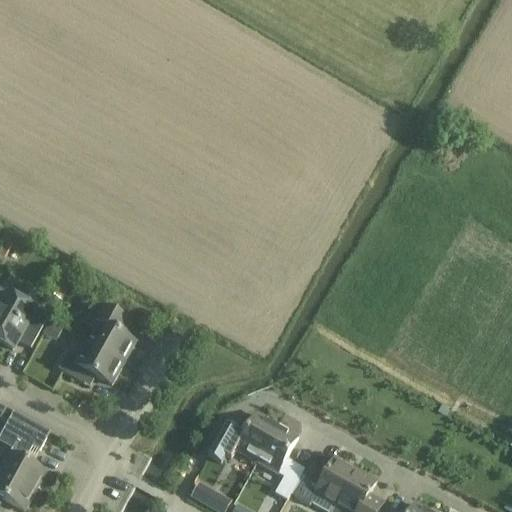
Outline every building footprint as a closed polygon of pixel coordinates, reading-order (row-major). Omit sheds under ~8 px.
[(62,301),(75,275),(66,270),(52,297),(62,301)] [(0,344),(13,352),(18,343),(31,350),(50,318),(8,294),(0,307),(0,344)] [(95,331),(87,345),(124,366),(136,345),(115,332),(121,322),(95,307),(85,325),(95,331)] [(87,345),(80,359),(69,353),(59,371),(85,386),(91,375),(112,387),(124,366),(87,345)] [(445,418),(449,409),(442,406),(437,414),(445,418)] [(18,441),(0,473),(0,474),(36,494),(47,475),(21,460),(28,446),(40,453),(50,435),(14,414),(4,433),(18,441)] [(227,426),(208,459),(210,459),(221,465),(221,467),(226,459),(231,462),(236,453),(257,464),(277,428),(257,416),(245,438),(240,435),(240,434),(240,433),(238,434),(227,428),(227,426)] [(277,428),(257,464),(284,480),(275,496),(287,503),(302,477),(284,467),(299,440),(277,428)] [(311,509),(317,498),(335,508),(355,472),(335,461),(323,481),(309,473),(294,499),(311,509)] [(355,472),(335,508),(342,511),(377,511),(365,505),(377,484),(355,472)] [(0,511),(0,499),(22,511),(26,511),(36,494),(0,474),(0,511)] [(199,487),(192,499),(206,507),(213,495),(199,487)]
